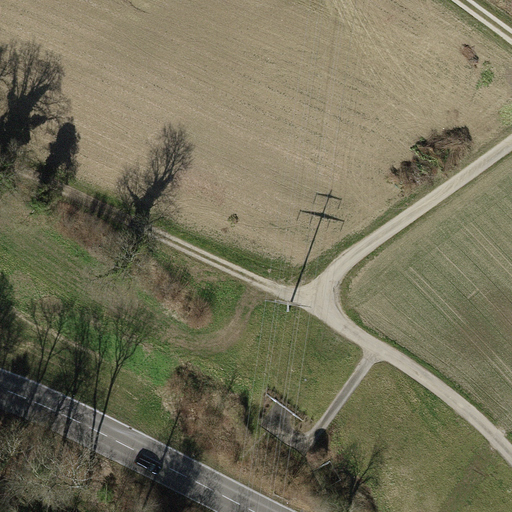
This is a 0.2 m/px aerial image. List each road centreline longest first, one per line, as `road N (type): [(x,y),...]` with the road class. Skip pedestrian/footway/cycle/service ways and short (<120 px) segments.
road 1 (track): [(294,298),(0,160)]
road 2 (secondary): [(254,511),(49,402),(0,390)]
road 3 (track): [(294,298),(511,127)]
road 4 (track): [(511,461),(437,383),(294,298)]
